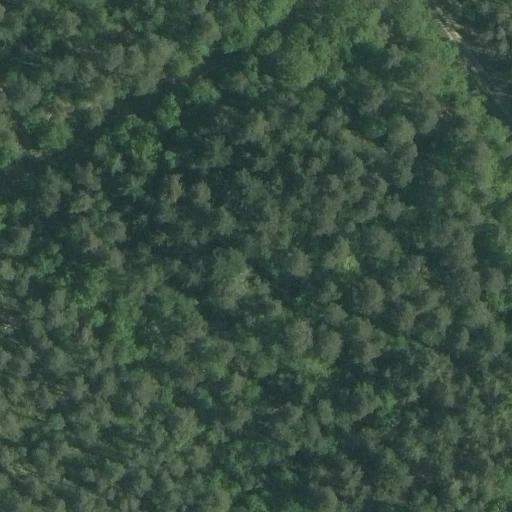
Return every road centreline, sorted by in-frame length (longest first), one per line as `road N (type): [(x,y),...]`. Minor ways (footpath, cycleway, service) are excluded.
road 1 (track): [(324,0),(0,187)]
road 2 (track): [(511,117),(425,0)]
